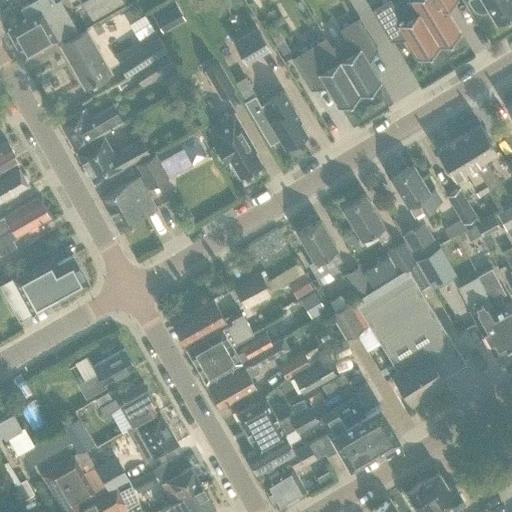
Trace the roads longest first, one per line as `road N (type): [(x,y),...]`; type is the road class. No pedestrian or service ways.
road 1 (residential): [(129,292),(511,62)]
road 2 (residential): [(129,292),(0,65)]
road 3 (residential): [(256,511),(129,292)]
road 4 (residential): [(314,511),(511,388)]
road 5 (residential): [(0,365),(129,292)]
